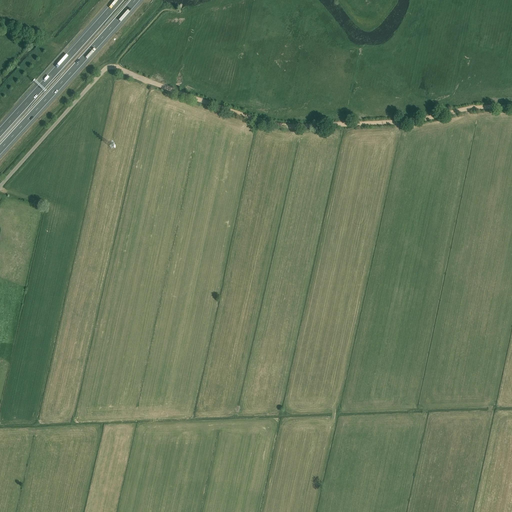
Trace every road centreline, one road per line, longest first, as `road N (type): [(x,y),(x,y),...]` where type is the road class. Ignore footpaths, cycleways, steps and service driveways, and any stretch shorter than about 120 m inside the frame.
road 1 (track): [(511,106),(403,122),(290,125),(112,67)]
road 2 (motorway): [(0,151),(135,0)]
road 3 (motorway): [(119,0),(0,134)]
road 4 (unclassified): [(0,186),(112,67)]
